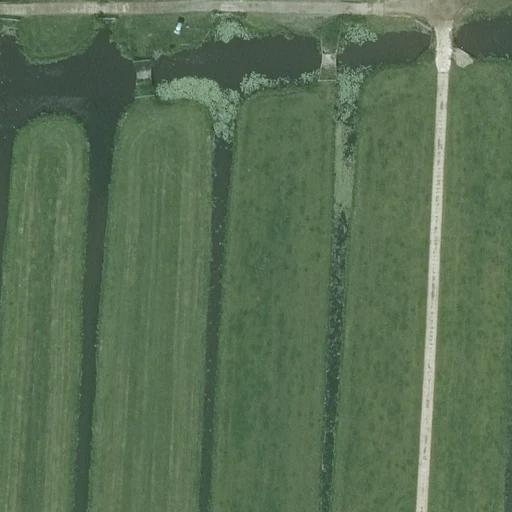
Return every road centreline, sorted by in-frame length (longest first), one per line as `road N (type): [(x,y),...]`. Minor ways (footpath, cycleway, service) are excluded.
road 1 (track): [(421,511),(444,6)]
road 2 (track): [(0,12),(452,0)]
